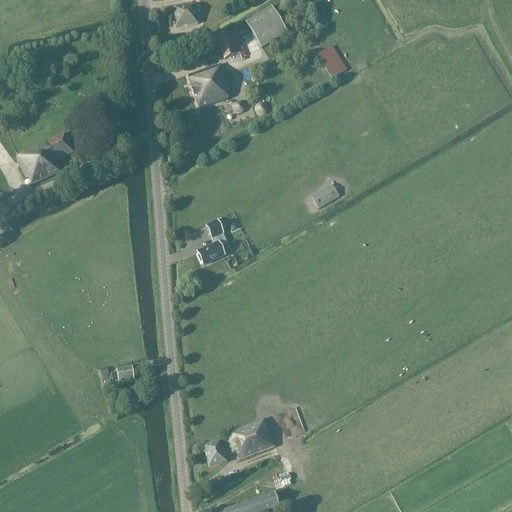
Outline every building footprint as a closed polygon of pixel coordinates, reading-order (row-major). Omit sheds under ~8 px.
[(175,28),(198,25),(195,6),(189,6),(189,5),(172,8),(175,28)] [(262,49),(287,33),(271,7),(245,22),(262,49)] [(244,57),(246,57),(237,30),(216,38),(223,60),(239,54),(242,61),(245,60),(244,57)] [(326,45),(311,53),(324,77),(339,69),(326,45)] [(187,76),(186,77),(187,78),(191,90),(191,91),(194,98),(194,99),(198,109),(197,109),(198,110),(199,110),(228,99),(226,91),(230,90),(221,65),(187,77),(187,76)] [(234,106),(233,108),(233,110),(234,112),(236,114),(238,114),(241,113),(242,112),(243,110),(243,107),(242,105),(240,104),(238,103),(236,104),(234,106)] [(256,107),(255,109),(256,112),(257,114),(259,115),(261,116),(263,115),(265,114),(266,111),(266,109),(265,107),(263,106),(260,105),(258,106),(256,107)] [(64,134),(15,157),(26,179),(27,179),(30,185),(31,185),(32,186),(60,173),(55,162),(73,153),(64,134)] [(0,196),(11,191),(0,167),(0,196)] [(318,210),(339,197),(332,185),(311,197),(318,210)] [(203,266),(224,256),(222,251),(229,248),(218,223),(206,228),(214,245),(197,253),(203,266)] [(112,383),(118,382),(133,380),(131,368),(116,370),(116,373),(111,374),(112,383)] [(239,461),(275,448),(264,419),(224,434),(226,440),(221,442),(221,441),(202,445),(208,468),(227,463),(222,446),(228,444),(232,454),(236,453),(238,458),(239,461)] [(274,494),(259,499),(262,511),(269,511),(279,509),(274,494)] [(262,511),(259,499),(233,508),(233,511),(262,511)]
